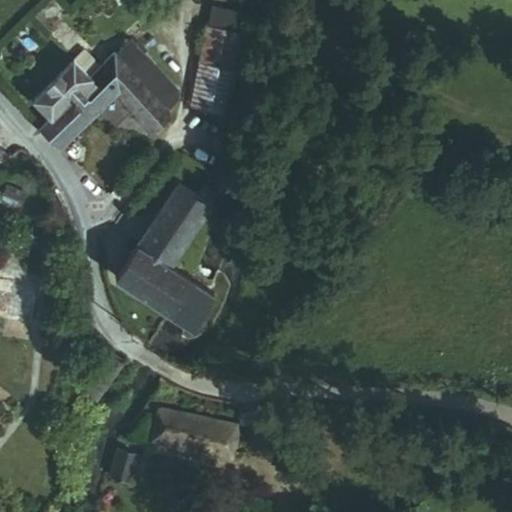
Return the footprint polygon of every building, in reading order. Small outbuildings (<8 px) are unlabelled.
[(204,53),(236,57),(241,10),(210,7),(204,53)] [(185,115),(193,107),(194,101),(141,49),(99,82),(87,70),(46,108),(62,126),(53,134),(75,157),(132,103),(167,139),(188,118),(185,115)] [(167,271),(170,267),(212,202),(179,180),(134,246),(167,271)] [(111,278),(190,335),(215,300),(170,267),(167,271),(134,246),(111,278)] [(0,279),(0,316),(38,321),(42,284),(0,279)] [(135,355),(118,346),(109,362),(115,366),(102,390),(113,396),(135,355)] [(229,453),(237,425),(170,404),(161,432),(229,453)] [(115,470),(138,478),(147,451),(124,443),(115,470)]
